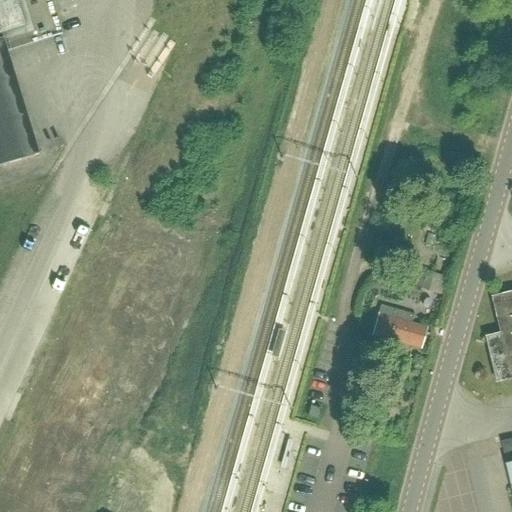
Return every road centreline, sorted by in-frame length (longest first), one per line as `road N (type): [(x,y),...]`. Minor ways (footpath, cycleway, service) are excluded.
road 1 (unknown): [(345,421),(352,350),(343,297),(422,10)]
road 2 (unclassified): [(410,511),(511,139)]
road 3 (unclassified): [(0,357),(72,203),(114,0)]
